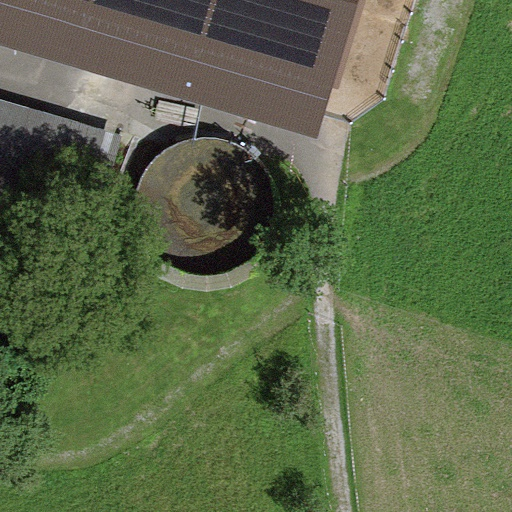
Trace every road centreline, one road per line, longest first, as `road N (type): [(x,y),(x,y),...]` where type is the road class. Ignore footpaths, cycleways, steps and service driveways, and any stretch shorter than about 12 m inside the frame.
road 1 (track): [(0,44),(315,145),(344,511)]
road 2 (unknown): [(383,0),(315,145)]
